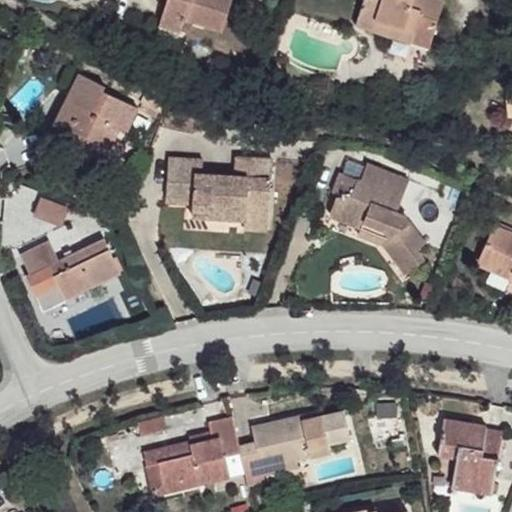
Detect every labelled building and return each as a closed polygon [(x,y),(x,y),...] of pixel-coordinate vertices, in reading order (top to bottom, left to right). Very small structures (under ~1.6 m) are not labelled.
[(165,0),(155,22),(175,31),(181,17),(218,35),(235,0),(234,0),(165,0)] [(362,0),(354,24),(372,30),(376,19),(417,33),(412,45),(428,51),(446,0),(362,0)] [(372,30),(412,45),(417,33),(376,19),(372,30)] [(170,42),(175,31),(155,22),(150,33),(170,42)] [(107,87),(82,75),(55,129),(71,136),(74,130),(90,138),(113,149),(122,127),(130,130),(141,109),(105,90),(107,87)] [(88,144),(90,138),(74,130),(71,136),(88,144)] [(204,161),(170,159),(167,203),(194,204),(193,217),(246,220),(247,205),(270,206),(273,159),(238,157),(236,177),(203,175),(204,161)] [(395,212),(409,181),(366,166),(359,182),(353,180),(348,194),(337,198),(330,211),(332,215),(334,218),(336,220),(361,229),(385,237),(381,247),(404,272),(423,257),(415,248),(424,240),(403,214),(395,212)] [(329,195),(337,198),(348,194),(353,180),(337,173),(329,195)] [(270,206),(247,205),(246,220),(245,230),(269,231),(270,206)] [(511,230),(499,224),(479,265),(511,280),(511,230)] [(381,248),(381,247),(385,237),(361,229),(357,239),(381,248)] [(51,239),(54,245),(59,256),(67,252),(59,236),(51,239)] [(123,275),(106,238),(61,260),(34,274),(29,276),(38,297),(61,285),(67,298),(93,284),(95,288),(123,275)] [(26,258),(34,274),(61,260),(59,256),(54,245),(26,258)] [(345,412),(322,418),(329,445),(352,439),(345,412)] [(257,442),(241,445),(243,454),(250,487),(268,483),(267,477),(265,470),(300,462),(312,458),(304,421),(301,415),(254,427),(257,442)] [(243,454),(241,445),(234,418),(211,423),(212,432),(215,439),(192,444),(192,442),(146,454),(149,468),(160,466),(165,485),(199,477),(202,487),(231,479),(227,457),(243,454)] [(322,418),(304,421),(312,458),(331,453),(329,445),(322,418)] [(483,426),(446,420),(439,458),(459,461),(453,490),(493,496),(504,433),(488,430),(487,435),(481,435),(483,426)] [(215,439),(212,432),(192,438),(192,442),(192,444),(215,439)] [(302,468),(300,462),(265,470),(267,477),(302,468)] [(160,466),(149,468),(156,498),(202,487),(199,477),(165,485),(160,466)]
